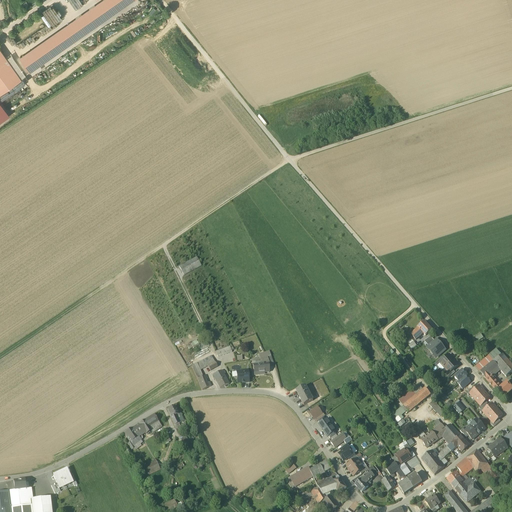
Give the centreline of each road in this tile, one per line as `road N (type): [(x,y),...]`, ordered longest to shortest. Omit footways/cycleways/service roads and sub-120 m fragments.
road 1 (residential): [(511,418),(405,502),(382,511),(355,495),(294,407),(247,390),(176,398),(64,462),(0,479)]
road 2 (track): [(415,304),(160,0)]
road 3 (track): [(0,357),(289,159)]
road 4 (unclassified): [(289,159),(511,88)]
road 5 (residential): [(506,409),(415,304)]
